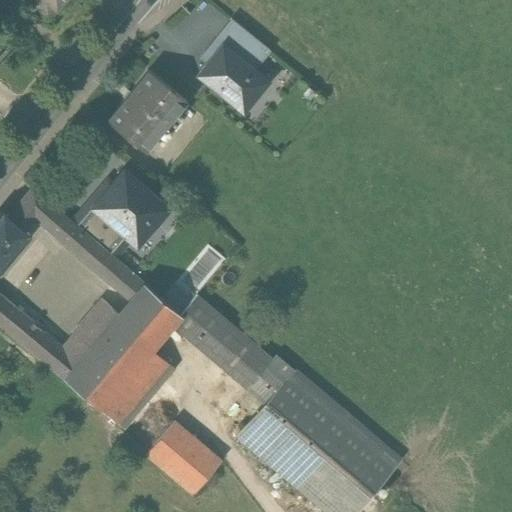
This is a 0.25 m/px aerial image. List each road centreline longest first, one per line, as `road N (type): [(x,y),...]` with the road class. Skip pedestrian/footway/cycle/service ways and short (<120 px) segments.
road 1 (secondary): [(125,23),(0,172)]
road 2 (track): [(282,511),(184,396)]
